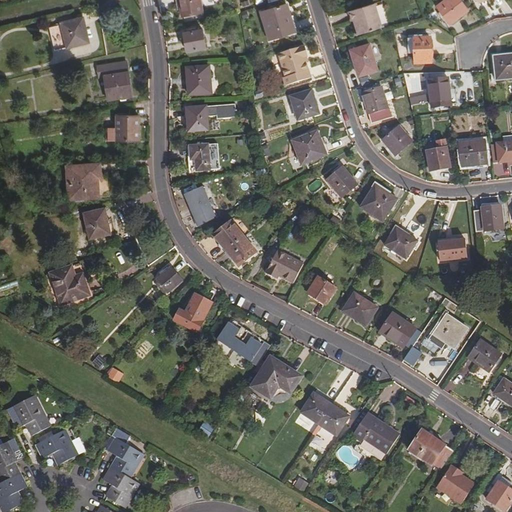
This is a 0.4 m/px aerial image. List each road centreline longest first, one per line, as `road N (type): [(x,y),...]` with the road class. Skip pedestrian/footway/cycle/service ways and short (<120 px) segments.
road 1 (residential): [(148,0),(163,198),(179,235),(213,275),(399,373),(511,448)]
road 2 (residential): [(511,186),(454,192),(391,175),(355,130),(313,0)]
